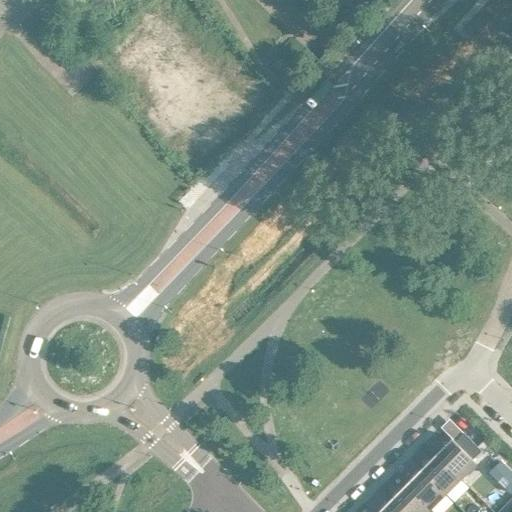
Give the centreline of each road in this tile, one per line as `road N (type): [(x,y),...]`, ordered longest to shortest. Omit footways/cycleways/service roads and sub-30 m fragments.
road 1 (secondary): [(124,322),(416,0)]
road 2 (secondary): [(386,0),(103,301)]
road 3 (residential): [(299,511),(442,368),(470,361)]
road 4 (secondary): [(103,301),(68,295),(37,310),(20,341),(26,376)]
road 5 (unclassified): [(105,398),(184,462),(209,469)]
road 6 (unclassified): [(209,469),(126,374)]
